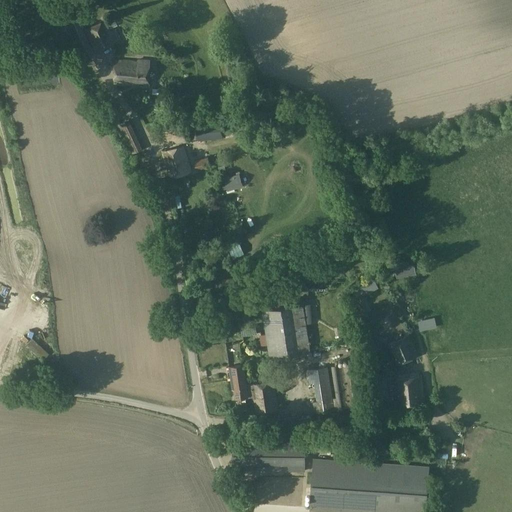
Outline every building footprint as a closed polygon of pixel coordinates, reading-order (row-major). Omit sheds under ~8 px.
[(116,42),(105,20),(84,29),(95,52),(116,42)] [(150,61),(139,60),(139,62),(115,60),(115,84),(150,87),(150,61)] [(116,125),(130,155),(143,149),(129,119),(116,125)] [(220,119),(195,122),(198,142),(222,139),(220,119)] [(183,147),(163,152),(170,177),(191,171),(183,147)] [(210,166),(207,157),(193,161),(196,170),(210,166)] [(238,174),(223,179),(224,181),(221,182),(224,189),(226,189),(227,191),(243,186),(238,174)] [(191,196),(195,202),(200,200),(197,193),(191,196)] [(239,243),(228,249),(233,259),(244,254),(239,243)] [(301,271),(321,262),(315,247),(295,256),(301,271)] [(405,259),(397,261),(398,266),(396,267),(399,276),(418,271),(416,262),(407,264),(405,259)] [(220,295),(228,311),(255,297),(247,282),(220,295)] [(369,315),(359,294),(349,300),(360,320),(369,315)] [(263,311),(271,359),(310,353),(303,305),(263,311)] [(335,326),(337,341),(353,339),(351,324),(335,326)] [(418,356),(409,335),(388,344),(398,365),(418,356)] [(43,360),(48,354),(31,337),(24,343),(43,360)] [(356,357),(340,359),(341,364),(307,369),(314,413),(363,406),(357,362),(356,357)] [(251,396),(249,385),(246,386),(243,365),(231,367),(233,380),(231,380),(232,389),(234,389),(235,398),(251,396)] [(376,393),(385,393),(384,375),(380,375),(375,376),(376,393)] [(419,377),(396,379),(399,407),(422,405),(419,377)] [(249,385),(251,396),(254,396),(256,412),(277,409),(273,382),(249,385)] [(379,395),(380,403),(394,401),(393,394),(385,394),(379,395)] [(266,421),(267,428),(281,429),(300,426),(299,416),(266,421)] [(233,465),(306,466),(306,443),(233,443),(233,465)] [(314,459),(311,511),(329,511),(425,511),(429,466),(314,459)] [(291,489),(275,495),(277,502),(293,496),(291,489)]
